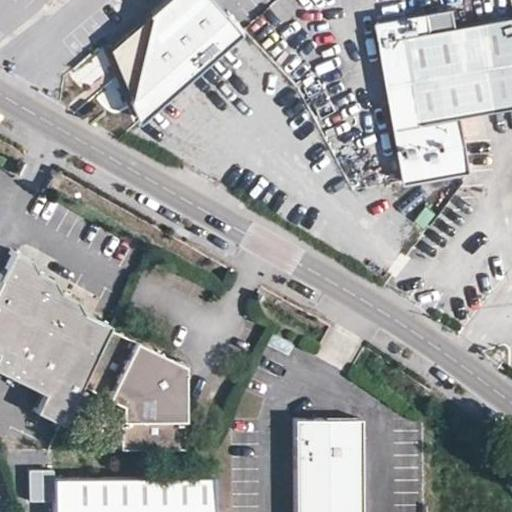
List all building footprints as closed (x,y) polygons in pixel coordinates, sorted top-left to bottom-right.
[(244,28),(219,0),(161,0),(151,10),(152,11),(114,45),(134,94),(132,95),(141,118),(244,28)] [(421,120),(406,32),(403,14),(350,22),(377,185),(446,173),(436,117),(421,120)] [(511,14),(406,32),(421,120),(436,117),(511,103),(511,14)] [(106,325),(108,322),(80,307),(73,295),(63,290),(54,279),(33,269),(23,255),(10,249),(0,269),(0,368),(42,390),(34,409),(59,422),(77,385),(106,325)] [(162,350),(106,325),(77,385),(114,399),(115,448),(179,447),(179,388),(162,350)] [(360,511),(358,415),(293,415),(294,511),(360,511)] [(212,511),(212,473),(54,476),(53,511),(212,511)]
